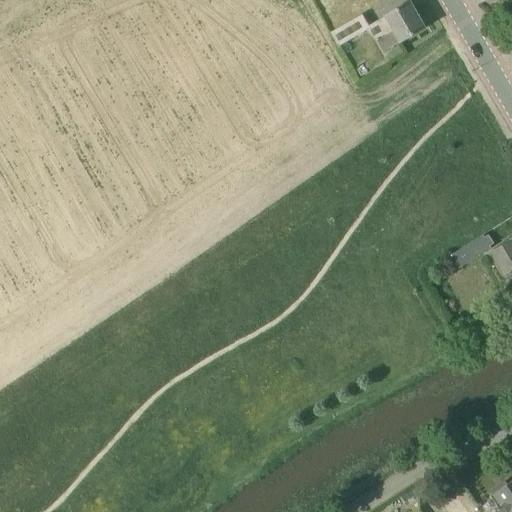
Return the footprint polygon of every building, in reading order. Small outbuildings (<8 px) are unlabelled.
[(389,45),(424,28),(409,2),(386,14),(393,26),(382,32),(383,35),(377,38),(382,48),(389,45)] [(329,33),(337,47),(352,39),(369,28),(361,15),(329,33)] [(450,255),(459,269),(491,248),(482,235),(450,255)] [(511,239),(489,254),(502,275),(510,270),(511,272),(511,239)] [(511,511),(511,480),(490,497),(497,506),(496,507),(499,510),(496,511),(511,511)] [(412,488),(401,495),(406,503),(417,496),(412,488)]
